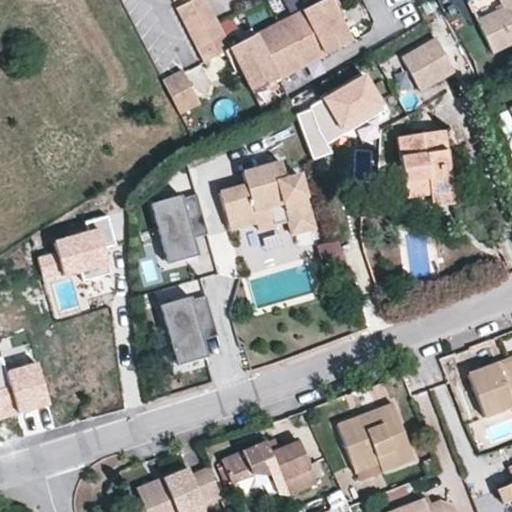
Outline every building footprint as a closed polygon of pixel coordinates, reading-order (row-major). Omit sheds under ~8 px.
[(321,0),(230,47),(205,0),(193,0),(177,9),(204,62),(225,52),(235,72),(240,69),(252,93),(352,41),(340,18),(344,16),(336,0),(321,0)] [(503,8),(498,0),(470,0),(467,2),(476,20),(503,8)] [(511,43),(511,0),(498,0),(503,8),(476,20),(492,54),(511,43)] [(455,71),(436,37),(400,57),(419,91),(455,71)] [(199,102),(184,72),(164,83),(179,112),(199,102)] [(383,113),(358,73),(316,98),(318,101),(293,114),(309,158),(325,152),(322,144),(383,113)] [(500,134),(511,131),(511,128),(507,110),(494,114),(500,134)] [(454,204),(444,131),(397,137),(405,198),(430,195),(432,207),(454,204)] [(314,228),(299,175),(285,179),(281,162),(242,173),(245,186),(219,193),(230,231),(256,223),(258,231),(288,222),(291,234),(314,228)] [(206,227),(196,195),(182,199),(181,196),(150,205),(167,265),(198,256),(191,232),(206,227)] [(106,217),(83,223),(86,235),(52,244),(55,255),(36,260),(40,278),(60,272),(61,277),(79,272),(82,282),(109,274),(102,249),(114,246),(106,217)] [(347,267),(338,242),(316,248),(323,274),(347,267)] [(216,329),(206,297),(192,301),(191,298),(160,306),(177,367),(208,358),(201,333),(216,329)] [(500,372),(511,367),(511,357),(496,363),(500,372)] [(0,419),(14,415),(0,362),(0,419)] [(39,363),(9,371),(20,412),(50,404),(39,363)] [(511,367),(500,372),(496,363),(467,375),(484,418),(511,407),(511,367)] [(413,460),(392,404),(336,425),(358,481),(413,460)] [(308,465),(296,438),(277,446),(268,450),(265,443),(264,441),(221,460),(231,484),(252,475),(269,476),(279,476),(288,495),(316,483),(314,479),(308,465)] [(277,446),(273,439),(265,443),(268,450),(277,446)] [(323,476),(317,461),(308,465),(314,479),(323,476)] [(511,465),(508,467),(511,476),(511,483),(497,489),(502,504),(511,500),(511,465)] [(202,505),(220,496),(208,468),(190,476),(187,469),(136,490),(145,511),(196,511),(203,509),(202,505)] [(288,495),(279,476),(269,476),(276,494),(288,495)] [(390,511),(411,504),(404,485),(375,496),(381,511),(390,511)] [(350,511),(340,490),(326,497),(333,511),(350,511)] [(430,505),(428,498),(422,500),(424,507),(430,505)] [(455,511),(454,507),(439,501),(430,505),(424,507),(422,500),(411,504),(390,511),(455,511)]
